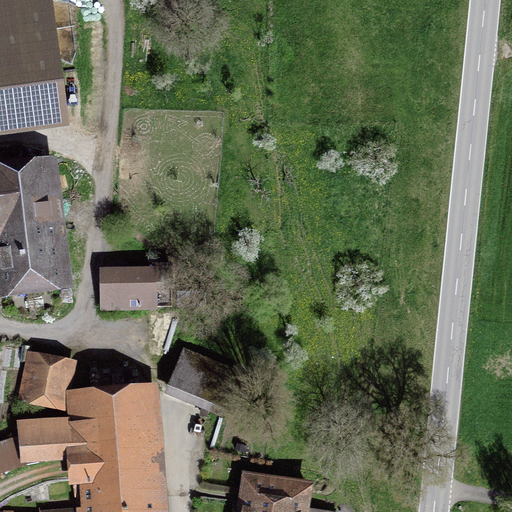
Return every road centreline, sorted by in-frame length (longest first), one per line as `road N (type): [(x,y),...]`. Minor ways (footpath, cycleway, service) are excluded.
road 1 (tertiary): [(433,511),(485,0)]
road 2 (track): [(0,321),(37,333),(70,331),(92,315),(116,0)]
